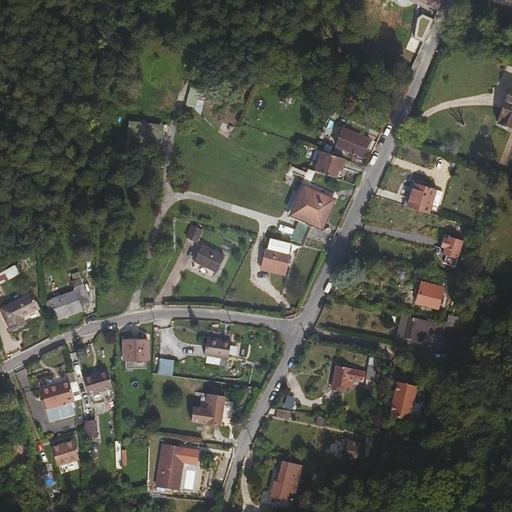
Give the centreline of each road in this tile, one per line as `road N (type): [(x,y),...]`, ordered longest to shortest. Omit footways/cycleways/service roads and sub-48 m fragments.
road 1 (residential): [(452,0),(300,331)]
road 2 (residential): [(0,369),(71,334),(158,313),(223,315),(300,331)]
road 3 (track): [(511,301),(455,355),(300,331)]
road 4 (residential): [(300,331),(219,511)]
